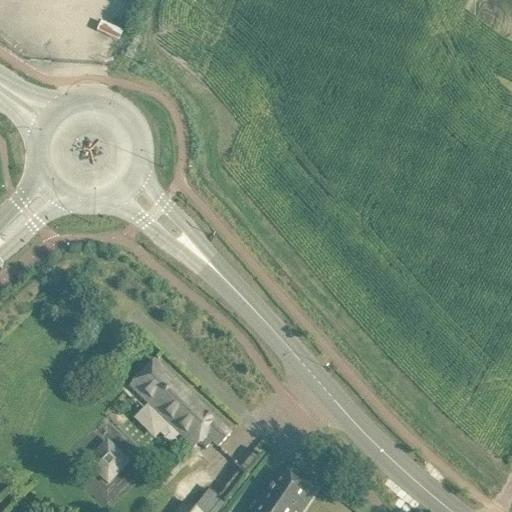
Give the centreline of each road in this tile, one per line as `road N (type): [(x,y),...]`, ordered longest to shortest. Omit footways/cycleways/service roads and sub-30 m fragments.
road 1 (tertiary): [(452,511),(363,431),(227,282)]
road 2 (tertiary): [(103,202),(126,209),(205,275),(227,282)]
road 3 (tertiary): [(227,282),(219,261),(147,183),(141,163)]
